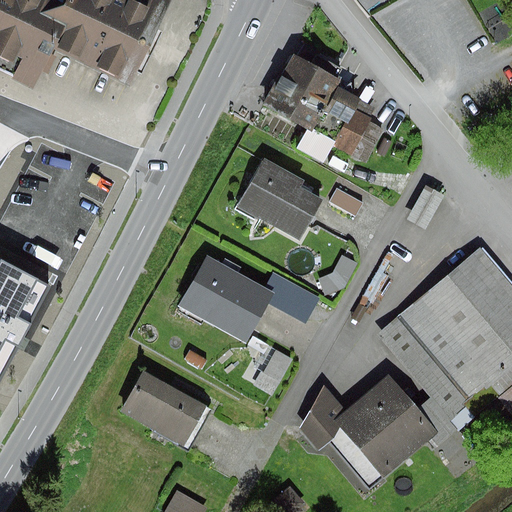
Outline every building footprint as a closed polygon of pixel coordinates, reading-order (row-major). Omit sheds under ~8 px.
[(0,0),(0,70),(14,77),(13,79),(35,89),(54,47),(128,82),(166,0),(0,0)] [(344,79),(293,51),(264,105),(309,129),(298,149),(324,163),(334,145),(366,163),(384,130),(370,122),(372,120),(358,112),(364,100),(340,87),(344,79)] [(305,181),(265,159),(238,208),(301,242),(323,200),(301,188),(305,181)] [(88,238),(96,181),(54,175),(43,250),(59,252),(62,234),(88,238)] [(445,197),(426,186),(407,220),(426,231),(445,197)] [(363,203),(336,189),(329,203),(356,217),(363,203)] [(8,236),(41,242),(47,208),(14,202),(8,236)] [(511,285),(481,249),(378,335),(431,399),(418,410),(437,433),(432,437),(439,445),(457,430),(450,421),(466,408),(474,418),(469,422),(484,441),(511,418),(511,419),(511,285)] [(358,264),(342,256),(333,274),(319,279),(325,296),(345,289),(358,264)] [(0,387),(54,290),(0,259),(0,387)] [(249,281),(209,259),(183,306),(245,340),(267,299),(246,288),(249,281)] [(274,343),(259,381),(278,389),(293,351),(274,343)] [(207,407),(142,373),(120,413),(185,448),(207,407)] [(325,386),(300,428),(319,451),(330,442),(370,489),(432,437),(437,433),(418,410),(390,376),(346,412),(325,386)] [(299,440),(286,450),(292,458),(305,448),(299,440)] [(300,511),(307,506),(289,487),(269,504),(276,511),(300,511)] [(205,511),(208,508),(177,491),(165,511),(205,511)]
